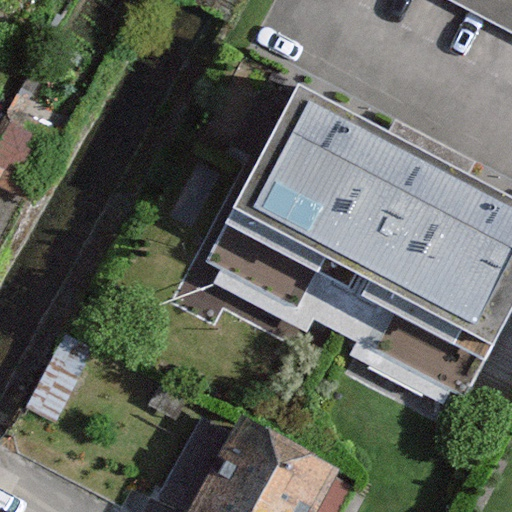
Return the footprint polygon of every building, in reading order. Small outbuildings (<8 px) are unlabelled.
[(511,0),(440,0),(511,36),(511,0)] [(511,333),(511,196),(307,87),(241,210),(338,262),(408,300),(503,351),(511,333)] [(338,262),(241,210),(214,260),(310,313),(338,262)] [(503,351),(408,300),(379,352),(474,405),(503,351)] [(325,511),(344,476),(245,427),(202,511),(325,511)]
